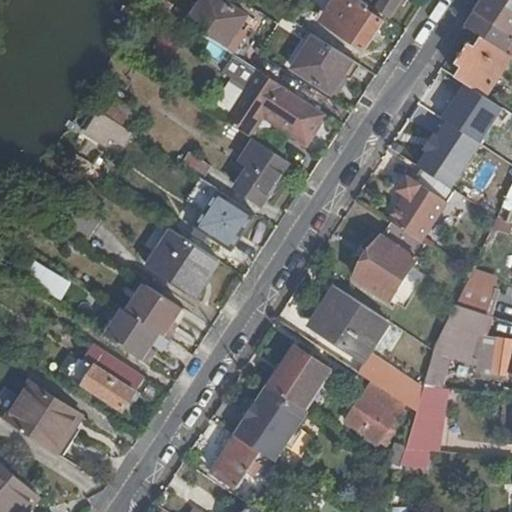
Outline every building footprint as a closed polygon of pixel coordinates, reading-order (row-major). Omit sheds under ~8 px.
[(247,18),(220,0),(205,0),(188,26),(226,51),(236,35),(247,18)] [(384,23),(365,10),(367,7),(356,0),(340,0),(328,20),(349,35),(345,40),(364,52),(384,23)] [(390,19),(403,0),(368,0),(366,3),(390,19)] [(511,0),(486,0),(476,17),(511,40),(511,0)] [(511,40),(476,17),(467,30),(485,42),(511,58),(511,59),(511,40)] [(243,40),(236,35),(226,51),(233,56),(243,40)] [(295,70),(331,94),(343,76),(352,63),(315,39),(295,70)] [(459,66),(466,70),(458,82),(484,98),(511,58),(485,42),(476,54),(470,49),(459,66)] [(359,68),(352,63),(343,76),(351,81),(359,68)] [(328,118),(260,74),(226,124),(251,140),(264,122),(306,150),(328,118)] [(221,107),(235,112),(244,86),(230,81),(221,107)] [(132,112),(112,99),(102,114),(117,124),(122,127),(132,112)] [(117,124),(102,114),(69,165),(82,173),(83,174),(117,124)] [(451,117),(421,162),(460,188),(490,144),(451,117)] [(236,190),(262,207),(289,165),(255,143),(241,165),(250,171),(236,190)] [(191,154),(183,166),(204,180),(212,168),(191,154)] [(395,195),(401,200),(385,222),(420,245),(454,194),(421,172),(413,182),(407,178),(395,195)] [(255,218),(220,195),(197,229),(210,237),(232,252),(255,218)] [(103,214),(81,200),(61,230),(84,245),(103,214)] [(391,228),(352,282),(385,306),(424,252),(391,228)] [(210,237),(197,229),(194,233),(207,242),(210,237)] [(151,273),(196,303),(221,263),(177,234),(151,273)] [(37,259),(27,278),(66,300),(77,281),(37,259)] [(471,274),(469,278),(467,283),(495,292),(498,284),(471,274)] [(495,292),(467,283),(454,309),(484,318),(485,319),(495,292)] [(182,309),(149,288),(130,316),(159,335),(163,338),(171,326),(182,309)] [(325,315),(327,316),(317,332),(363,362),(388,325),(339,293),(330,307),(325,315)] [(330,307),(326,304),(310,328),(317,332),(327,316),(325,315),(330,307)] [(484,318),(454,309),(432,354),(423,382),(420,390),(435,392),(441,393),(453,358),(474,366),(473,374),(506,379),(511,343),(485,340),(475,339),(484,318)] [(130,316),(126,313),(108,339),(141,361),(147,352),(159,335),(130,316)] [(485,319),(484,318),(475,339),(485,340),(490,321),(485,319)] [(177,331),(171,326),(163,338),(170,342),(177,331)] [(147,378),(97,345),(74,379),(124,412),(147,378)] [(155,358),(147,352),(141,361),(150,366),(155,358)] [(332,376),(298,353),(272,391),(306,414),(332,376)] [(386,370),(371,360),(359,377),(371,386),(381,393),(393,374),(420,393),(420,390),(423,382),(392,362),(386,370)] [(393,374),(381,393),(406,409),(414,414),(420,393),(393,374)] [(371,386),(364,395),(399,419),(406,409),(381,393),(371,386)] [(33,387),(8,424),(57,456),(81,419),(33,387)] [(268,388),(235,438),(238,441),(261,457),(272,464),(306,414),(272,391),(268,388)] [(420,393),(414,414),(404,450),(404,453),(426,455),(435,392),(420,390),(420,393)] [(393,434),(390,431),(399,419),(364,395),(344,424),(379,447),(382,441),(386,444),(393,434)] [(260,469),(256,465),(261,457),(238,441),(228,455),(234,459),(219,480),(237,492),(247,477),(252,480),(260,469)] [(404,450),(392,447),(386,468),(397,475),(400,467),(404,453),(404,450)] [(426,455),(404,453),(400,467),(425,469),(427,455),(426,455)] [(0,511),(22,511),(18,508),(31,494),(0,466),(0,511)] [(29,511),(39,501),(31,494),(18,508),(22,511),(29,511)]
